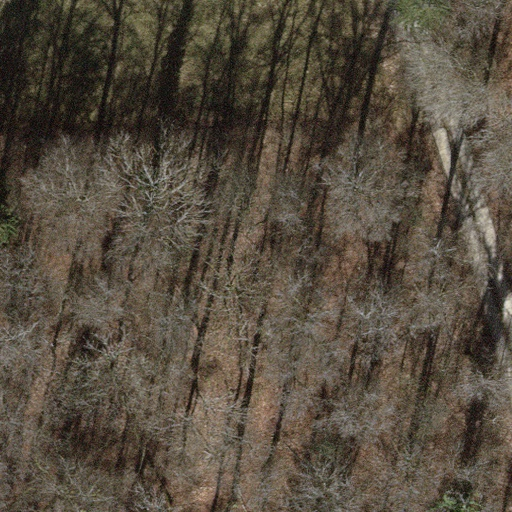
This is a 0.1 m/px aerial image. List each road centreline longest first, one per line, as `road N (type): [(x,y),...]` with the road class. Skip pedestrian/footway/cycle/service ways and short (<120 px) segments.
road 1 (track): [(181,511),(209,442),(419,50)]
road 2 (track): [(511,320),(419,50)]
